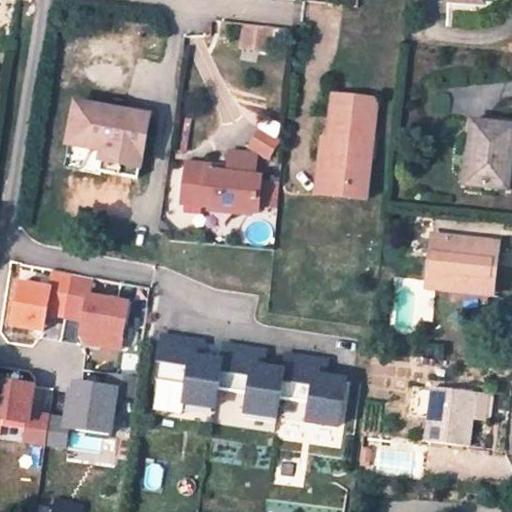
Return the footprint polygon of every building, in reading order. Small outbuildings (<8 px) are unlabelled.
[(238,54),(267,57),(270,28),(241,25),(238,54)] [(376,100),(332,96),(327,140),(336,141),(331,188),(366,192),(376,100)] [(122,103),(107,101),(105,109),(120,112),(122,103)] [(105,109),(70,104),(60,169),(96,175),(96,172),(134,179),(145,116),(120,112),(105,109)] [(507,191),(511,149),(511,126),(473,121),(468,155),(474,156),(471,186),(507,191)] [(365,201),(366,192),(331,188),(336,141),(327,140),(322,140),(315,196),(365,201)] [(230,151),(226,173),(254,177),(257,155),(230,151)] [(474,156),(468,155),(465,185),(471,186),(474,156)] [(200,203),(256,212),(260,178),(254,177),(226,173),(205,170),(206,163),(184,160),(181,182),(203,185),(200,203)] [(203,185),(181,182),(178,200),(200,203),(203,185)] [(488,289),(493,245),(431,237),(426,282),(488,289)] [(42,269),(21,266),(17,282),(39,286),(42,269)] [(17,282),(13,305),(113,323),(117,301),(39,286),(17,282)] [(113,323),(13,305),(4,353),(104,372),(113,323)] [(159,337),(151,414),(213,420),(216,391),(241,394),(238,425),(275,429),(278,401),(303,404),(301,426),(339,430),(345,377),(327,375),(329,354),(159,337)] [(4,353),(0,353),(0,369),(41,377),(36,406),(99,418),(108,374),(104,372),(4,353)] [(487,397),(432,391),(425,442),(469,447),(474,411),(485,412),(487,397)] [(150,470),(154,445),(126,441),(122,466),(150,470)] [(55,499),(51,511),(83,511),(85,506),(55,499)]
